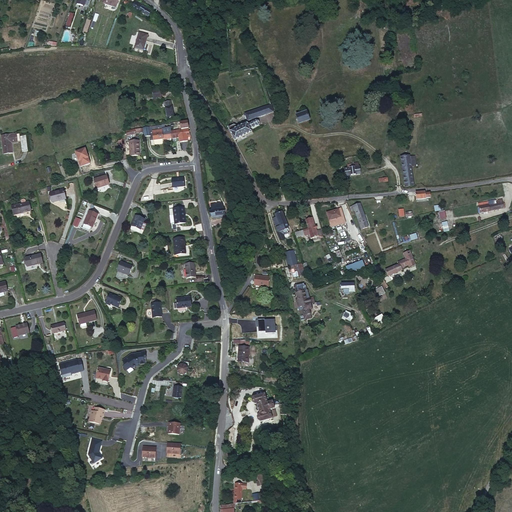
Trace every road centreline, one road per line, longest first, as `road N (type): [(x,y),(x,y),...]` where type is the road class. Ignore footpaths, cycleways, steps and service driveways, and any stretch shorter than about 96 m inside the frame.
road 1 (unclassified): [(511,177),(264,205),(180,58)]
road 2 (residential): [(197,165),(138,177),(100,272),(61,299)]
road 3 (residential): [(226,321),(216,511)]
road 4 (residential): [(226,321),(182,329),(174,354),(146,380),(126,454)]
road 5 (residential): [(197,165),(226,321)]
